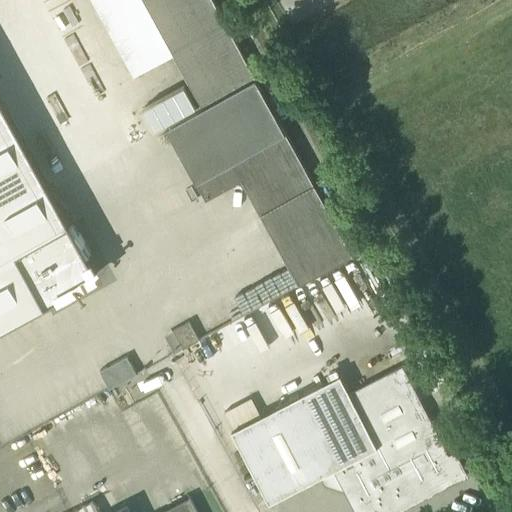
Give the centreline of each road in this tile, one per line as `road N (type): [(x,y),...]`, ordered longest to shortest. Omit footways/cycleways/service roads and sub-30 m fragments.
road 1 (unknown): [(135,296),(0,20)]
road 2 (unknown): [(246,511),(135,296)]
